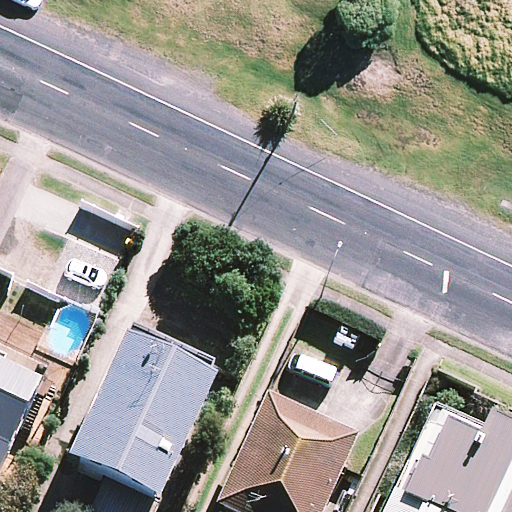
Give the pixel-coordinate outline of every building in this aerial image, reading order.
[(0,485),(65,356),(0,323),(0,485)] [(109,482),(166,508),(224,384),(133,341),(74,466),(109,482)] [(228,511),(336,511),(369,440),(277,399),(226,511),(228,511)] [(505,511),(511,499),(511,437),(466,416),(461,426),(436,414),(390,511),(505,511)] [(164,511),(166,508),(109,482),(94,511),(164,511)]
